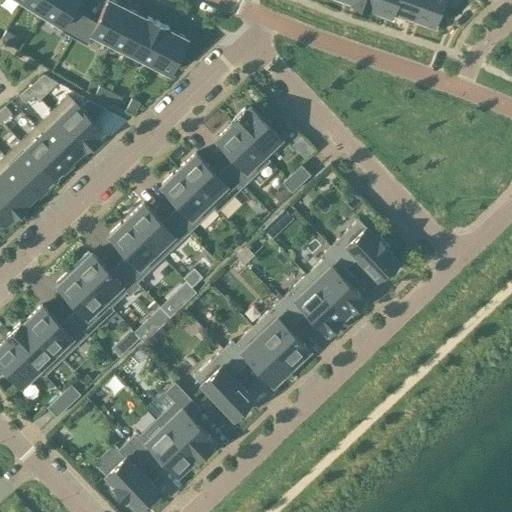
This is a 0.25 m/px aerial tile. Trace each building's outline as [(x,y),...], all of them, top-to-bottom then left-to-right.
[(24,0),(24,1),(42,12),(49,0),(24,0)] [(76,0),(49,0),(42,12),(60,24),(58,27),(72,35),(84,14),(72,7),(76,0)] [(114,0),(106,0),(96,21),(84,14),(72,35),(87,43),(92,33),(111,42),(129,7),(114,0)] [(373,0),(370,7),(391,15),(395,0),(373,0)] [(418,0),(395,0),(391,15),(392,15),(394,9),(413,16),(418,0)] [(443,0),(418,0),(413,16),(421,19),(420,22),(436,27),(444,7),(441,6),(443,0)] [(129,7),(111,42),(130,52),(148,16),(147,15),(147,16),(129,7)] [(149,62),(168,25),(148,16),(130,52),(149,62)] [(168,25),(149,62),(170,72),(187,37),(168,27),(169,26),(168,25)] [(12,45),(17,36),(6,29),(1,38),(12,45)] [(39,97),(56,80),(44,73),(29,85),(35,93),(39,97)] [(106,99),(111,90),(100,84),(95,93),(106,99)] [(25,101),(35,93),(29,85),(19,93),(25,101)] [(111,90),(106,99),(118,105),(122,96),(111,90)] [(68,93),(51,110),(86,147),(96,137),(95,136),(102,129),(68,93)] [(132,97),(126,109),(134,113),(140,101),(132,97)] [(5,104),(0,108),(0,118),(1,120),(12,112),(5,104)] [(244,107),(235,116),(231,119),(269,159),(270,159),(263,152),(280,136),(260,115),(250,105),(248,107),(246,109),(244,107)] [(86,147),(51,110),(35,125),(71,161),(70,159),(84,146),(86,147)] [(216,138),(234,156),(225,165),(243,184),(253,175),(269,159),(231,119),(230,120),(232,122),(216,138)] [(35,125),(20,139),(55,176),(71,161),(35,125)] [(307,134),(297,140),(307,157),(317,151),(307,134)] [(39,191),(55,176),(20,139),(4,154),(39,191)] [(217,209),(243,184),(225,165),(216,173),(195,152),(178,168),(217,209)] [(0,158),(0,181),(24,206),(25,205),(23,204),(37,190),(39,192),(39,191),(4,154),(0,158)] [(310,173),(301,163),(282,180),(292,190),(304,179),(310,173)] [(172,172),(167,177),(161,182),(162,183),(162,184),(161,184),(179,203),(170,212),(189,231),(214,207),(217,210),(217,209),(178,168),(173,173),(172,172)] [(14,215),(24,206),(0,181),(0,215),(5,221),(13,214),(14,215)] [(189,231),(170,212),(164,217),(161,220),(143,201),(126,218),(163,256),(189,231)] [(126,218),(121,223),(120,222),(114,228),(109,232),(110,233),(109,234),(127,253),(118,261),(140,284),(137,280),(142,276),(163,256),(126,218)] [(349,264),(357,256),(377,276),(383,271),(384,273),(389,268),(399,259),(388,248),(390,246),(380,237),(376,232),(374,234),(373,233),(359,218),(340,236),(330,245),(349,264)] [(270,221),(263,227),(272,237),(279,231),(270,221)] [(323,257),(306,273),(344,313),(350,308),(352,309),(357,304),(363,299),(361,297),(362,296),(340,273),(349,264),(330,245),(320,254),(323,257)] [(88,250),(72,266),(113,308),(114,308),(111,305),(113,303),(127,290),(127,291),(130,294),(136,288),(140,284),(118,261),(109,270),(91,251),(90,252),(88,250)] [(87,333),(113,308),(72,266),(56,281),(58,283),(57,284),(77,306),(69,314),(87,333)] [(183,276),(192,285),(203,275),(194,266),(183,276)] [(339,318),(344,313),(306,273),(279,299),(298,318),(306,310),(326,331),(327,329),(329,331),(337,324),(340,321),(338,319),(339,318)] [(178,307),(169,297),(160,305),(170,316),(178,307)] [(298,318),(279,299),(252,325),(290,365),(308,347),(289,327),(298,318)] [(42,304),(25,320),(61,358),(78,342),(87,333),(69,314),(60,322),(55,317),(42,304)] [(151,317),(160,325),(169,316),(161,307),(151,317)] [(45,374),(61,358),(25,320),(22,323),(20,321),(10,331),(6,334),(45,374)] [(272,382),(273,381),(275,383),(281,377),(290,369),(288,367),(290,365),(252,325),(239,337),(235,341),(232,338),(223,348),(241,367),(250,359),(263,372),(272,382)] [(45,374),(6,334),(6,335),(8,337),(3,340),(0,343),(0,361),(8,370),(21,383),(37,368),(44,375),(45,374)] [(125,349),(117,341),(111,346),(119,354),(125,349)] [(142,359),(149,353),(142,346),(135,352),(142,359)] [(223,348),(206,363),(194,375),(210,391),(208,393),(214,400),(222,407),(223,405),(234,417),(238,413),(248,403),(246,401),(252,396),(232,375),(241,367),(223,348)] [(213,438),(191,415),(200,406),(175,380),(170,384),(165,390),(174,400),(157,416),(195,456),(195,455),(197,457),(203,451),(211,444),(209,442),(213,438)] [(71,401),(80,392),(71,382),(61,391),(71,401)] [(47,405),(56,415),(71,401),(61,391),(47,405)] [(137,429),(127,439),(146,458),(155,449),(168,463),(177,473),(195,456),(157,416),(144,428),(140,432),(137,429)] [(113,484),(122,494),(126,498),(129,501),(131,499),(132,500),(139,508),(153,494),(151,492),(156,487),(137,466),(146,458),(127,439),(117,448),(124,455),(105,473),(112,480),(114,482),(113,484)]
